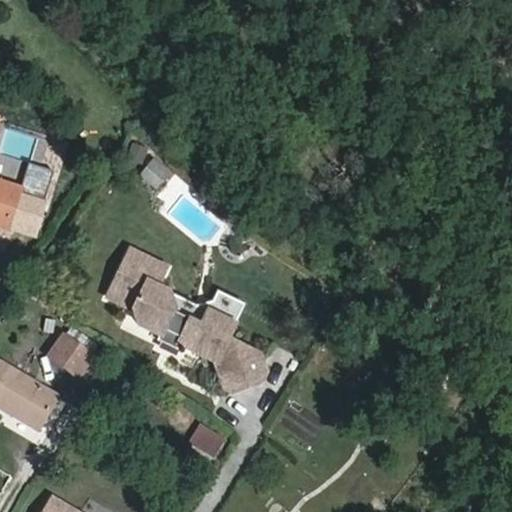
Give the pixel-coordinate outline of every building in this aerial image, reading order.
[(141,167),(147,151),(131,144),(124,160),(141,167)] [(174,177),(158,165),(146,181),(162,193),(174,177)] [(0,224),(16,229),(19,222),(43,230),(53,196),(0,180),(0,224)] [(166,266),(131,249),(108,295),(134,308),(139,324),(159,334),(156,339),(176,349),(179,344),(215,363),(228,393),(262,377),(266,370),(260,352),(228,336),(236,321),(210,308),(202,323),(174,308),(168,292),(156,286),(166,266)] [(52,355),(79,378),(94,357),(67,336),(52,355)] [(0,364),(0,411),(4,414),(25,378),(0,364)] [(60,398),(25,378),(4,414),(38,435),(60,398)] [(235,440),(218,430),(207,447),(224,457),(235,440)]
